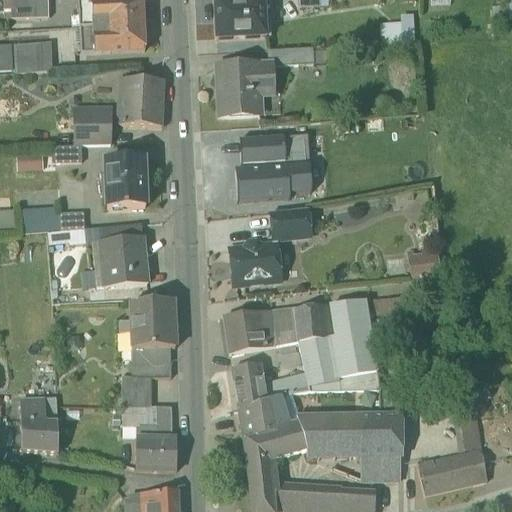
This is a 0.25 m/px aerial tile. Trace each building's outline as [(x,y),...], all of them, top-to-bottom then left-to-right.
[(11,0),(12,22),(48,21),(47,0),(11,0)] [(296,0),(297,10),(319,9),(318,0),(296,0)] [(327,0),(318,0),(319,9),(328,9),(327,0)] [(213,3),(215,43),(265,41),(263,1),(213,3)] [(142,2),(107,4),(108,30),(143,28),(142,2)] [(79,31),(108,30),(107,4),(78,5),(79,31)] [(400,25),(401,46),(414,46),(413,17),(400,17),(400,25)] [(401,46),(400,25),(379,26),(380,47),(401,46)] [(143,28),(108,30),(109,53),(144,52),(143,28)] [(80,54),(109,53),(108,30),(79,31),(80,54)] [(14,49),(16,77),(51,75),(50,47),(14,49)] [(0,78),(16,77),(14,49),(0,50),(0,78)] [(270,69),(270,71),(312,68),(311,51),(268,53),(268,69),(270,69)] [(218,88),(220,119),(250,118),(249,100),(258,100),(271,99),(270,71),(270,69),(268,69),(216,71),(217,88),(218,88)] [(135,130),(162,130),(164,84),(120,82),(118,129),(135,129),(135,130)] [(249,100),(250,118),(259,117),(258,100),(249,100)] [(73,114),(73,150),(82,150),(111,149),(112,113),(73,114)] [(285,164),(240,166),(240,172),(309,168),(308,138),(283,139),(285,164)] [(285,164),(283,139),(238,142),(240,166),(285,164)] [(82,166),(82,150),(73,150),(51,151),(51,167),(82,166)] [(41,157),(15,158),(16,175),(42,174),(41,157)] [(104,164),(106,213),(144,212),(142,163),(104,164)] [(240,172),(235,172),(237,206),(288,202),(288,197),(311,196),(309,168),(240,172)] [(58,212),(17,216),(19,240),(46,238),(59,236),(59,217),(58,212)] [(270,216),(273,244),(309,240),(306,212),(270,216)] [(0,213),(0,234),(13,233),(12,213),(0,213)] [(59,217),(59,236),(84,234),(83,217),(59,217)] [(99,232),(100,245),(140,241),(138,228),(99,232)] [(99,232),(84,234),(85,248),(99,246),(99,245),(100,245),(99,232)] [(69,249),(85,248),(84,234),(59,236),(46,238),(47,249),(68,247),(69,249)] [(104,291),(104,293),(147,288),(142,241),(140,241),(100,245),(99,245),(99,246),(102,273),(104,291)] [(230,254),(234,289),(278,284),(274,249),(262,250),(255,245),(247,246),(242,252),(230,254)] [(442,253),(410,253),(410,278),(441,279),(442,253)] [(81,293),(104,291),(102,273),(80,275),(81,293)] [(297,346),(304,377),(307,390),(308,390),(338,385),(338,382),(376,376),(364,304),(329,308),(334,341),(331,341),(297,345),(297,346)] [(131,335),(132,353),(169,351),(174,351),(172,305),(130,307),(131,324),(131,335)] [(511,307),(480,309),(481,326),(511,325),(511,307)] [(325,308),(293,312),(297,345),(331,341),(325,308)] [(297,346),(297,345),(293,312),(269,315),(273,350),(297,346)] [(224,320),(230,358),(273,350),(269,315),(224,320)] [(120,325),(120,336),(131,335),(131,324),(120,325)] [(131,381),(131,382),(151,381),(169,381),(169,366),(169,351),(132,353),(133,367),(131,367),(131,381)] [(231,372),(238,414),(266,406),(266,405),(263,388),(259,369),(231,372)] [(310,395),(379,394),(376,376),(338,382),(338,385),(308,390),(310,395)] [(310,395),(308,390),(307,390),(304,377),(263,388),(266,405),(278,401),(290,398),(310,395)] [(121,381),(121,410),(151,411),(151,381),(131,382),(131,381),(121,381)] [(416,469),(423,499),(485,485),(470,392),(449,396),(459,459),(416,469)] [(298,419),(290,398),(278,401),(287,429),(297,426),(295,419),(298,419)] [(278,401),(266,405),(266,406),(238,414),(243,444),(287,429),(278,401)] [(20,428),(45,427),(44,403),(19,404),(20,428)] [(56,403),(44,403),(45,427),(57,427),(56,403)] [(139,443),(172,443),(171,411),(151,411),(121,410),(121,431),(139,431),(139,443)] [(308,463),(340,462),(338,419),(298,419),(295,419),(297,426),(305,454),(308,463)] [(397,419),(338,419),(340,462),(363,461),(398,461),(397,419)] [(297,426),(287,429),(243,444),(251,511),(271,511),(270,495),(268,464),(305,454),(297,426)] [(20,455),(57,458),(57,427),(45,427),(20,428),(20,455)] [(135,473),(175,474),(175,443),(172,443),(139,443),(135,442),(135,473)] [(363,461),(363,485),(398,484),(398,461),(363,461)] [(271,511),(372,511),(372,501),(270,495),(271,511)] [(176,511),(176,497),(141,498),(142,511),(176,511)] [(142,511),(141,498),(129,499),(129,502),(124,502),(124,511),(142,511)]
